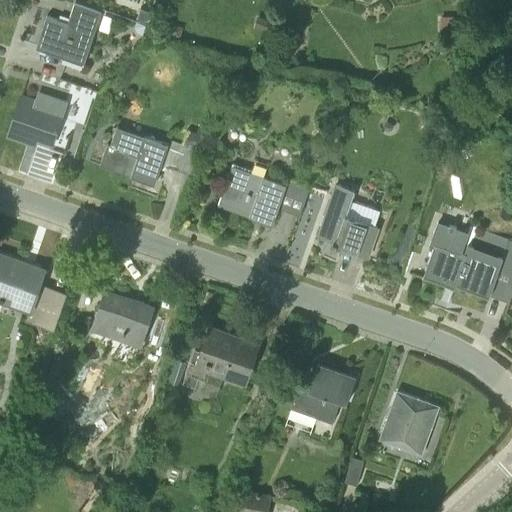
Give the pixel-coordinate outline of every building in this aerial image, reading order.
[(85,62),(101,12),(75,3),(68,23),(47,16),(37,46),(85,62)] [(147,20),(150,10),(140,8),(138,17),(147,20)] [(254,27),(264,31),(267,19),(257,16),(254,27)] [(454,16),(441,17),(441,37),(455,37),(454,16)] [(144,25),(136,22),(134,27),(136,32),(141,33),(144,25)] [(167,35),(178,38),(182,26),(171,23),(167,35)] [(240,90),(246,75),(229,69),(223,83),(240,90)] [(65,102),(38,93),(35,101),(21,96),(9,135),(28,141),(29,136),(52,143),(65,102)] [(435,116),(421,129),(434,141),(447,128),(435,116)] [(155,184),(168,144),(116,126),(109,145),(107,144),(100,165),(155,184)] [(190,130),(185,144),(199,149),(205,130),(199,128),(197,132),(190,130)] [(273,224),(287,185),(232,166),(218,205),(273,224)] [(355,219),(346,216),(354,191),(338,185),(319,237),(333,242),(331,247),(336,249),(337,246),(366,256),(376,226),(374,226),(378,213),(359,207),(355,219)] [(489,296),(497,272),(468,262),(472,249),(463,245),(467,232),(437,222),(430,242),(435,244),(424,277),(445,284),(446,280),(489,296)] [(511,239),(508,239),(497,272),(511,277),(511,239)] [(0,297),(31,308),(32,306),(44,270),(0,254),(0,297)] [(140,344),(153,307),(105,290),(92,328),(140,344)] [(32,306),(31,308),(27,321),(54,330),(59,316),(32,306)] [(246,381),(259,343),(210,326),(201,352),(194,349),(183,383),(195,387),(198,378),(206,381),(210,369),(246,381)] [(68,358),(54,354),(47,375),(60,380),(68,358)] [(347,402),(355,376),(317,363),(312,381),(302,377),(294,402),(303,405),(301,411),(333,421),(340,400),(347,402)] [(422,454),(439,406),(397,391),(380,439),(422,454)] [(355,485),(363,460),(351,457),(344,481),(355,485)] [(267,511),(271,494),(238,490),(234,511),(267,511)] [(383,500),(381,496),(377,493),(372,495),(370,500),(372,504),(376,506),(381,505),(383,500)]
